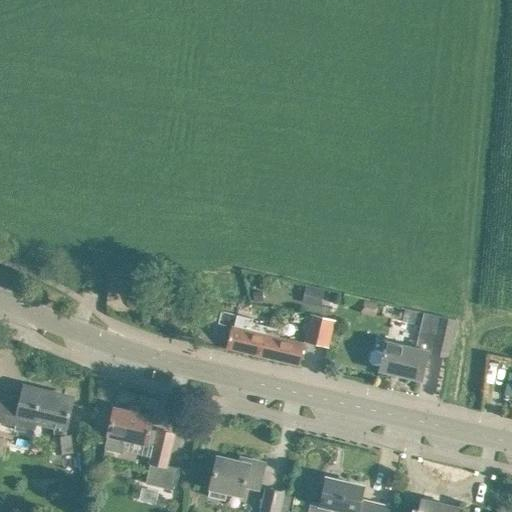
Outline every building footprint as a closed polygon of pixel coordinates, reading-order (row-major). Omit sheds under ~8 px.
[(321,307),(325,290),(306,286),(303,302),(321,307)] [(252,292),(254,302),(263,301),(262,291),(252,292)] [(415,316),(416,311),(416,310),(404,308),(403,314),(415,316)] [(334,319),(312,313),(305,340),(328,346),(334,319)] [(381,366),(380,367),(380,370),(421,380),(428,352),(447,357),(456,320),(424,313),(415,349),(404,346),(405,345),(389,342),(386,342),(384,352),(376,350),(371,353),(370,360),(372,364),(381,366)] [(231,327),(226,347),(299,364),(304,344),(279,338),(281,328),(252,322),(253,318),(237,314),(234,328),(231,327)] [(0,423),(15,428),(14,429),(33,433),(35,422),(53,427),(55,454),(74,452),(72,434),(67,435),(66,430),(68,417),(73,398),(24,386),(19,406),(1,401),(2,398),(0,397),(0,423)] [(114,407),(110,427),(105,448),(121,452),(124,440),(154,447),(146,484),(173,490),(178,469),(166,466),(174,434),(158,431),(157,434),(149,432),(153,417),(114,407)] [(217,456),(213,476),(211,487),(208,496),(226,500),(228,491),(241,494),(243,485),(258,488),(260,483),(264,463),(250,460),(249,464),(217,456)] [(322,497),(320,504),(310,502),(307,511),(388,511),(390,507),(360,500),(363,486),(326,478),(322,497)] [(287,511),(291,496),(279,494),(280,492),(266,489),(260,511),(287,511)] [(457,511),(458,507),(422,500),(422,501),(419,511),(457,511)]
